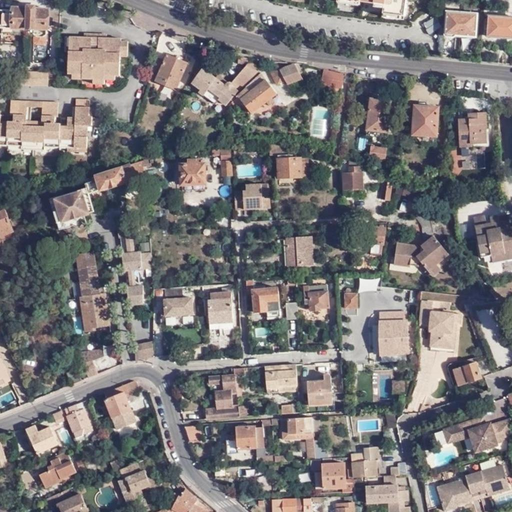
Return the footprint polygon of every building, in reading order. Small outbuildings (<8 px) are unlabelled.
[(355,0),(386,4),(384,13),(406,16),(407,0),(355,0)] [(12,9),(0,8),(0,26),(32,28),(32,32),(35,35),(41,35),(44,32),(45,28),(46,28),(45,8),(12,6),(12,9)] [(477,14),(449,12),(447,34),(449,37),(454,37),(457,35),(476,36),(477,14)] [(511,17),(488,16),(487,36),(511,37),(511,17)] [(107,33),(99,32),(98,42),(91,42),(92,32),(85,32),(84,35),(70,34),(68,71),(72,71),(82,71),(82,77),(104,78),(104,73),(114,74),(119,74),(120,56),(127,56),(128,40),(120,40),(121,37),(107,37),(107,33)] [(98,42),(99,32),(92,32),(91,42),(98,42)] [(163,61),(153,57),(150,68),(158,72),(154,81),(175,90),(186,62),(167,54),(163,61)] [(249,57),(238,56),(236,61),(246,65),(231,82),(229,81),(228,81),(225,83),(203,66),(192,80),(201,88),(200,90),(216,102),(220,98),(227,103),(236,92),(237,93),(261,72),(249,57)] [(299,63),(291,62),(291,64),(286,64),(279,67),(277,63),(269,67),(279,84),(285,81),(287,85),(302,79),(300,74),(302,72),(299,63)] [(345,74),(324,68),(320,83),(342,87),(345,74)] [(48,83),(48,69),(9,69),(9,82),(48,83)] [(261,74),(237,96),(232,104),(236,109),(244,103),(252,114),(277,94),(261,74)] [(370,97),(366,129),(389,132),(392,100),(370,97)] [(0,143),(19,144),(19,148),(45,149),(45,146),(66,146),(73,147),(73,150),(86,151),(87,124),(91,124),(92,107),(89,107),(89,99),(75,99),(75,117),(74,120),(67,120),(67,123),(54,122),(55,116),(57,116),(58,102),(42,101),(42,107),(41,121),(41,126),(25,124),(25,120),(26,106),(27,100),(10,99),(9,114),(12,114),(12,120),(0,119),(0,143)] [(413,115),(412,132),(436,134),(437,105),(413,104),(413,102),(403,101),(401,114),(413,115)] [(487,112),(469,113),(469,118),(459,118),(461,144),(488,142),(488,129),(489,129),(487,112)] [(389,132),(366,129),(365,135),(388,137),(389,132)] [(285,143),(270,144),(271,154),(275,154),(276,160),(278,159),(279,178),(302,177),(301,157),(280,157),(279,154),(286,154),(285,143)] [(231,145),(221,146),(222,175),(232,175),(231,145)] [(257,152),(257,146),(234,147),(235,155),(257,154),(257,152)] [(386,159),(387,148),(372,146),(371,157),(386,159)] [(308,157),(301,157),(302,177),(310,177),(308,157)] [(149,158),(143,160),(144,167),(151,165),(149,158)] [(94,206),(90,193),(127,181),(131,192),(144,188),(143,184),(147,183),(144,167),(143,160),(86,179),(88,187),(52,199),(59,223),(86,214),(90,213),(89,208),(94,206)] [(182,185),(205,184),(205,164),(202,165),(202,160),(189,161),(189,165),(181,165),(182,185)] [(342,171),(343,189),(363,188),(362,170),(359,170),(359,164),(347,164),(347,171),(342,171)] [(384,175),(380,198),(389,200),(393,177),(384,175)] [(394,192),(409,196),(412,186),(397,182),(394,192)] [(235,209),(253,208),(254,203),(270,202),(269,183),(246,183),(246,190),(234,190),(235,209)] [(5,209),(0,211),(0,241),(15,235),(5,209)] [(481,256),(491,254),(504,252),(505,258),(511,256),(511,223),(499,226),(498,219),(497,213),(488,215),(490,221),(485,222),(483,214),(473,216),(481,256)] [(61,230),(88,221),(86,214),(59,223),(61,230)] [(117,219),(119,237),(121,237),(133,236),(150,234),(150,219),(140,220),(139,217),(129,218),(130,222),(126,223),(125,219),(117,219)] [(511,221),(511,217),(498,219),(499,226),(511,223),(511,221)] [(384,243),(385,227),(374,227),(372,253),(382,254),(383,243),(384,243)] [(290,265),(313,264),(311,234),(285,236),(286,251),(290,251),(290,265)] [(121,237),(122,251),(135,249),(133,236),(121,237)] [(427,271),(433,266),(447,253),(433,236),(420,247),(422,250),(422,252),(411,251),(411,245),(397,243),(394,265),(410,267),(410,266),(416,267),(421,263),(427,271)] [(126,270),(130,305),(144,303),(146,286),(139,287),(137,269),(152,267),(151,250),(142,251),(141,249),(135,249),(122,251),(125,270),(126,270)] [(97,327),(111,325),(106,293),(101,294),(94,251),(77,254),(84,296),(81,296),(86,331),(97,329),(97,327)] [(504,252),(491,254),(492,260),(505,258),(504,252)] [(438,272),(433,266),(427,271),(432,276),(438,272)] [(381,277),(381,285),(388,286),(389,279),(381,277)] [(246,280),(247,296),(255,296),(256,312),(269,311),(270,317),(283,316),(283,309),(280,309),(280,288),(256,289),(256,279),(246,280)] [(165,314),(193,312),(192,296),(183,296),(182,286),(164,287),(165,297),(164,297),(165,314)] [(210,328),(232,326),(230,286),(221,287),(221,291),(208,292),(210,328)] [(327,286),(304,288),(305,306),(309,306),(309,310),(329,309),(327,286)] [(345,293),(347,306),(358,306),(356,288),(346,288),(347,292),(345,293)] [(432,300),(420,299),(417,321),(428,322),(428,327),(428,332),(431,332),(430,348),(439,348),(440,345),(455,346),(455,321),(451,320),(452,311),(432,310),(432,300)] [(288,318),(299,318),(298,303),(288,303),(288,318)] [(460,311),(452,311),(451,320),(455,321),(460,321),(460,311)] [(406,312),(379,312),(380,355),(407,354),(406,312)] [(136,345),(136,359),(137,358),(147,354),(153,354),(153,341),(136,345)] [(83,362),(89,377),(98,373),(93,359),(105,355),(104,347),(78,349),(82,362),(83,362)] [(12,381),(0,356),(0,383),(1,386),(12,381)] [(475,363),(455,370),(460,385),(480,377),(475,363)] [(299,393),(297,364),(266,366),(268,395),(299,393)] [(67,371),(72,384),(82,380),(77,367),(67,371)] [(208,419),(240,416),(238,396),(235,374),(210,376),(211,384),(223,383),(224,388),(215,389),(217,406),(207,407),(208,419)] [(310,406),(333,404),(331,376),(330,374),(325,374),(325,380),(309,381),(310,406)] [(399,394),(409,394),(414,379),(398,380),(399,394)] [(133,381),(107,392),(109,398),(107,399),(114,416),(120,414),(132,410),(126,394),(141,388),(137,381),(133,381)] [(85,401),(67,408),(77,437),(83,435),(83,433),(93,429),(85,407),(86,405),(85,401)] [(282,414),(300,412),(299,403),(292,403),(292,405),(282,405),(282,414)] [(65,409),(55,413),(58,420),(68,416),(65,409)] [(135,418),(132,410),(120,414),(123,423),(135,418)] [(386,414),(388,427),(397,426),(395,413),(386,414)] [(306,433),(314,433),(313,417),(282,419),(283,439),(295,439),(295,433),(306,433)] [(511,438),(511,424),(511,417),(492,424),(491,422),(486,423),(481,425),(479,417),(455,425),(458,434),(470,431),(471,435),(476,451),(498,444),(497,442),(511,438)] [(39,431),(36,424),(27,428),(37,452),(58,443),(50,426),(39,431)] [(201,424),(189,424),(184,425),(189,440),(194,440),(202,439),(201,424)] [(266,448),(264,425),(236,425),(235,433),(227,434),(227,439),(226,439),(227,453),(238,452),(238,449),(258,448),(266,448)] [(449,441),(471,435),(470,431),(458,434),(455,425),(444,428),(449,441)] [(12,432),(4,434),(7,446),(14,444),(12,432)] [(315,448),(314,440),(314,433),(306,433),(306,439),(307,448),(315,448)] [(315,458),(329,458),(328,451),(323,452),(322,447),(320,447),(320,440),(314,440),(315,448),(315,458)] [(363,448),(363,452),(364,460),(354,461),(354,467),(354,476),(361,476),(376,475),(375,460),(378,460),(377,446),(363,448)] [(307,459),(315,458),(315,448),(307,448),(307,459)] [(70,449),(50,458),(52,464),(47,466),(48,470),(38,474),(44,488),(62,481),(61,480),(80,471),(70,449)] [(115,452),(108,455),(115,471),(124,468),(124,467),(123,463),(120,465),(115,452)] [(363,452),(350,453),(351,457),(354,457),(354,461),(364,460),(363,452)] [(17,457),(19,472),(28,468),(26,455),(17,457)] [(93,455),(83,458),(87,468),(97,464),(96,460),(95,460),(93,455)] [(322,487),(341,486),(341,491),(353,490),(353,487),(352,477),(344,478),(343,461),(321,462),(321,471),(322,487)] [(407,474),(404,461),(396,463),(396,467),(390,467),(390,475),(392,475),(394,474),(407,474)] [(131,500),(135,510),(147,505),(140,489),(143,487),(158,493),(161,484),(147,477),(145,471),(141,472),(137,462),(124,467),(124,468),(127,477),(126,478),(134,499),(131,500)] [(487,491),(488,494),(510,488),(503,463),(466,474),(467,476),(472,495),(487,491)] [(216,478),(231,478),(229,466),(213,466),(214,475),(216,478)] [(314,488),(322,487),(321,471),(313,471),(314,488)] [(383,484),(395,484),(394,474),(392,475),(390,475),(383,475),(383,484)] [(457,504),(473,499),(472,495),(467,476),(438,485),(445,509),(457,505),(457,504)] [(126,502),(131,500),(134,499),(126,478),(119,481),(126,502)] [(181,478),(175,482),(182,493),(181,496),(174,492),(169,502),(169,503),(169,504),(170,505),(168,509),(163,507),(161,510),(155,511),(173,511),(175,509),(180,511),(212,511),(195,503),(197,499),(186,487),(181,478)] [(388,511),(409,511),(409,506),(404,506),(398,507),(397,500),(407,499),(407,489),(397,489),(396,484),(395,484),(383,484),(364,485),(365,502),(388,501),(388,511)] [(69,488),(45,499),(51,511),(59,508),(60,511),(83,511),(88,510),(81,494),(73,498),(69,488)] [(313,511),(312,511),(312,499),(291,500),(291,498),(272,499),(272,511),(290,511),(294,511),(313,511)] [(354,511),(354,502),(337,503),(337,511),(354,511)]
